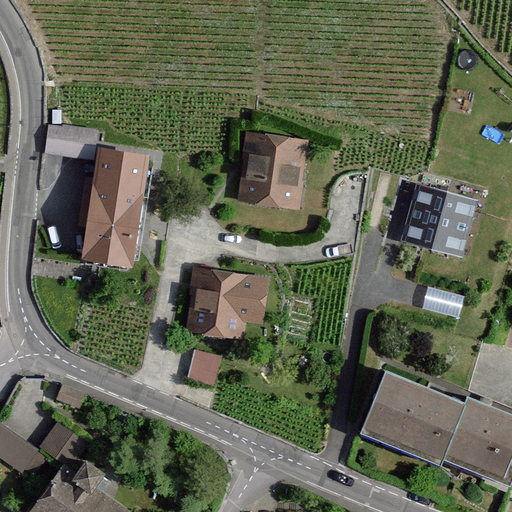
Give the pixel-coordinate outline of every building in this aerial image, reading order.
[(49,126),(45,154),(93,160),(97,132),(49,126)] [(304,140),(250,133),(243,195),(297,202),(304,140)] [(143,156),(95,149),(91,180),(84,179),(79,218),(86,219),(82,252),(130,258),(143,156)] [(422,178),(405,237),(462,250),(480,196),(422,178)] [(247,273),(196,267),(193,289),(196,289),(191,329),(239,335),(247,273)] [(427,310),(464,317),(469,295),(431,288),(427,310)] [(217,357),(193,351),(187,380),(211,385),(217,357)] [(511,450),(511,411),(473,397),(470,404),(391,374),(370,429),(443,456),(445,451),(504,472),(511,450)] [(82,394),(62,386),(58,397),(78,405),(82,394)] [(84,438),(57,421),(41,446),(68,463),(84,438)] [(36,448),(0,423),(0,457),(20,470),(36,448)] [(70,478),(58,469),(27,511),(122,511),(125,510),(90,485),(100,472),(83,460),(70,478)]
